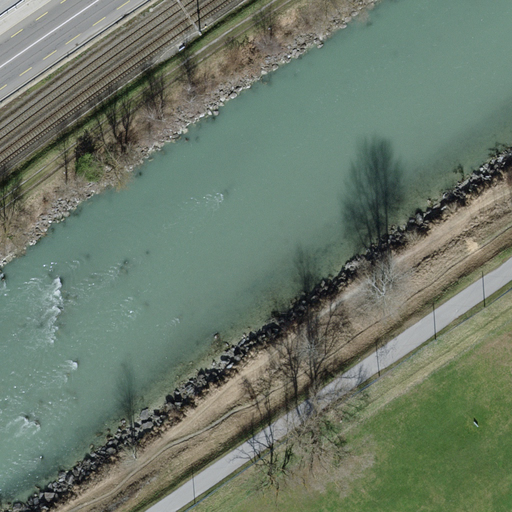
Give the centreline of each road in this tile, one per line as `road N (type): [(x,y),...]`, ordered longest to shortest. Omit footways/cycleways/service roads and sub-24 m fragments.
road 1 (track): [(511,269),(165,511)]
road 2 (track): [(282,0),(0,204)]
